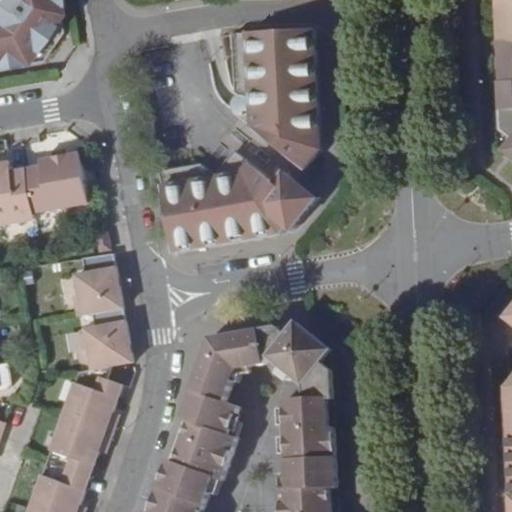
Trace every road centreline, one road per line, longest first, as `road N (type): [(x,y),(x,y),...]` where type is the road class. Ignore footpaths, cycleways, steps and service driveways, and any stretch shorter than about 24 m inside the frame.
road 1 (residential): [(415,256),(151,300)]
road 2 (secondary): [(415,256),(403,0)]
road 3 (residential): [(345,13),(200,18),(110,34)]
road 4 (residential): [(151,300),(161,363),(115,511)]
road 5 (residential): [(151,300),(112,99)]
road 6 (residential): [(421,388),(378,437),(380,511)]
road 7 (secondary): [(421,388),(415,256)]
road 8 (secondary): [(426,510),(421,388)]
